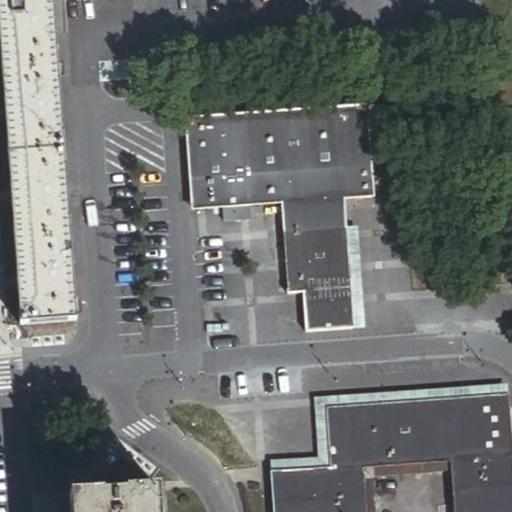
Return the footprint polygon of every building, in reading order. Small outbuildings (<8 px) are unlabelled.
[(0,0),(0,30),(22,326),(77,322),(53,0),(0,0)] [(250,0),(230,0),(231,8),(251,7),(250,0)] [(88,28),(87,10),(67,12),(69,29),(88,28)] [(374,199),(368,109),(189,120),(195,212),(285,206),(291,295),(288,295),(289,297),(304,296),(306,335),(353,332),(344,201),(374,199)] [(511,511),(511,448),(509,399),(331,411),(335,470),(274,474),(277,511),(365,511),(363,470),(453,463),(456,511),(511,511)] [(70,511),(160,511),(159,492),(126,495),(126,497),(102,499),(102,496),(70,499),(70,511)]
